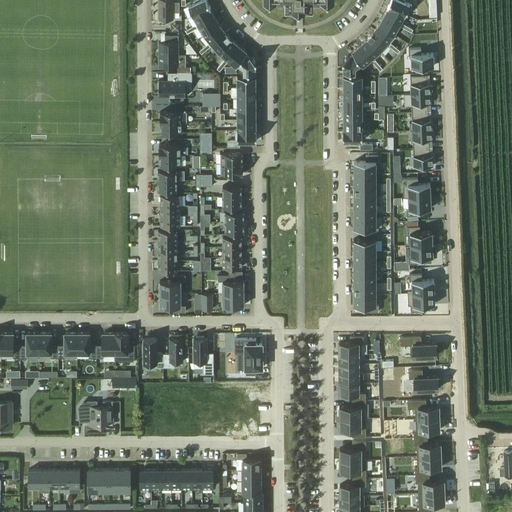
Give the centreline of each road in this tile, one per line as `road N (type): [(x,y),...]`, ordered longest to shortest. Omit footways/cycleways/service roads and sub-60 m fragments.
road 1 (residential): [(442,0),(456,321)]
road 2 (residential): [(143,317),(142,0)]
road 3 (residential): [(332,322),(340,307),(340,174),(331,163),(330,42)]
road 4 (residential): [(269,42),(259,321)]
road 5 (residential): [(276,443),(0,444)]
road 6 (residential): [(324,511),(324,335),(332,322)]
road 7 (residential): [(456,321),(465,511)]
road 8 (residential): [(143,317),(0,319)]
road 9 (residential): [(259,321),(278,332),(276,443)]
road 10 (residential): [(332,322),(456,321)]
